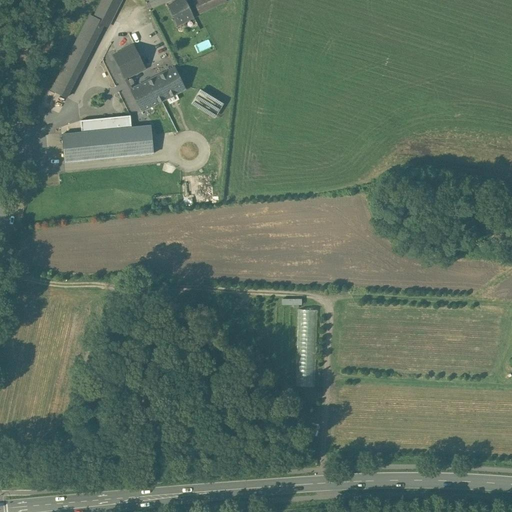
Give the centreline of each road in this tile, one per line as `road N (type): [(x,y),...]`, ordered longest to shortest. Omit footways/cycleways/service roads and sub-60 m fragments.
road 1 (secondary): [(11,511),(334,482),(511,483)]
road 2 (tertiary): [(9,216),(20,151),(0,43)]
